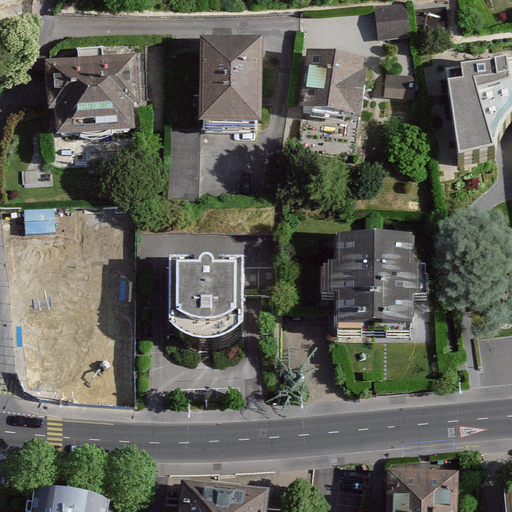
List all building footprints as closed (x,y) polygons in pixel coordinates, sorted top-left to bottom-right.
[(411,10),(379,12),(382,49),(414,46),(411,10)] [(266,48),(203,47),(201,134),(265,135),(266,48)] [(78,66),(46,68),(49,119),(65,119),(66,141),(141,137),(137,63),(110,65),(109,49),(77,51),(78,66)] [(364,64),(309,58),(302,117),(358,123),(364,64)] [(511,66),(448,75),(461,170),(496,160),(494,148),(496,134),(508,121),(511,115),(511,66)] [(416,84),(387,84),(387,114),(415,114),(415,98),(424,98),(424,123),(439,123),(439,90),(416,90),(416,84)] [(170,130),(172,200),(200,199),(197,129),(170,130)] [(417,244),(337,245),(339,328),(415,329),(417,244)] [(246,268),(171,270),(173,359),(192,370),(227,369),(248,358),(246,268)] [(34,294),(33,315),(64,317),(65,296),(34,294)] [(33,321),(33,385),(121,384),(120,320),(33,321)] [(429,467),(429,477),(455,478),(456,468),(429,467)] [(452,511),(453,479),(391,479),(390,511),(452,511)] [(114,511),(116,494),(37,486),(34,511),(114,511)] [(264,511),(266,492),(183,486),(180,511),(264,511)]
